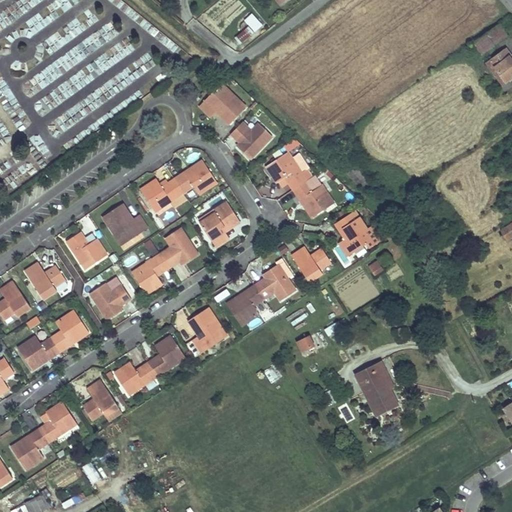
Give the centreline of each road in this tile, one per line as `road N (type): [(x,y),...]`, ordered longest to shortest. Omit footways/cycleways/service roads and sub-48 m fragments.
road 1 (residential): [(0,414),(251,254),(259,230),(254,208),(208,143),(180,136)]
road 2 (residential): [(180,136),(0,264)]
road 3 (residential): [(196,26),(239,63),(323,0)]
